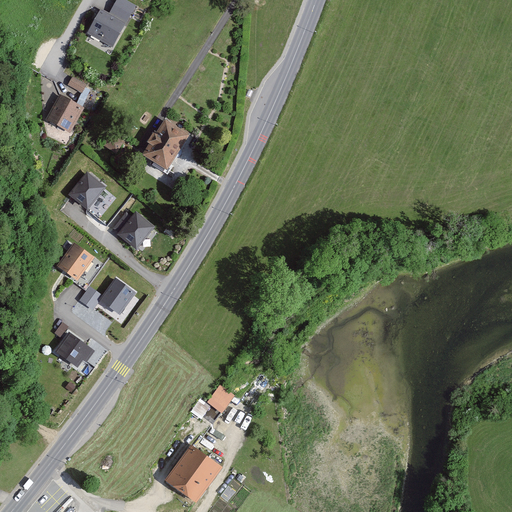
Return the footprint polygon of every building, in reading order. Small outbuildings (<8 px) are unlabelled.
[(138,6),(127,0),(119,0),(112,13),(129,23),(138,6)] [(112,13),(104,8),(90,34),(115,48),(129,23),(112,13)] [(90,85),(75,76),(69,87),(84,95),(90,85)] [(87,108),(63,94),(50,118),(74,131),(87,108)] [(193,137),(169,121),(148,154),(172,169),(193,137)] [(117,151),(123,141),(113,135),(107,145),(117,151)] [(110,188),(90,172),(72,195),(92,211),(110,188)] [(161,228),(139,211),(120,234),(142,251),(161,228)] [(82,282),(99,259),(77,243),(60,266),(82,282)] [(143,291),(121,275),(103,298),(125,314),(143,291)] [(96,349),(77,333),(62,352),(82,368),(96,349)] [(192,408),(216,423),(235,392),(220,382),(206,404),(198,399),(192,408)] [(225,465),(194,443),(167,479),(198,501),(225,465)]
